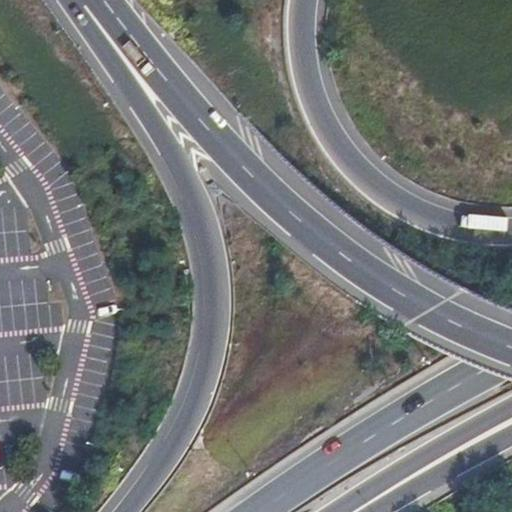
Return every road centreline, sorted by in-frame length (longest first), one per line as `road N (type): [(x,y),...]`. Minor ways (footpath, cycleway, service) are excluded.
road 1 (motorway): [(82,0),(186,182),(208,236),(216,314),(207,376),(179,436),(121,511)]
road 2 (motorway): [(107,0),(207,124),(310,229),(428,311),(511,348)]
road 3 (motorway): [(511,236),(453,232),(369,187),(317,109),(302,46),(305,0)]
road 4 (motorway): [(349,511),(511,414)]
road 5 (trunk): [(406,408),(252,511)]
road 6 (motorway): [(382,511),(511,445)]
road 7 (trunk): [(511,344),(406,408)]
